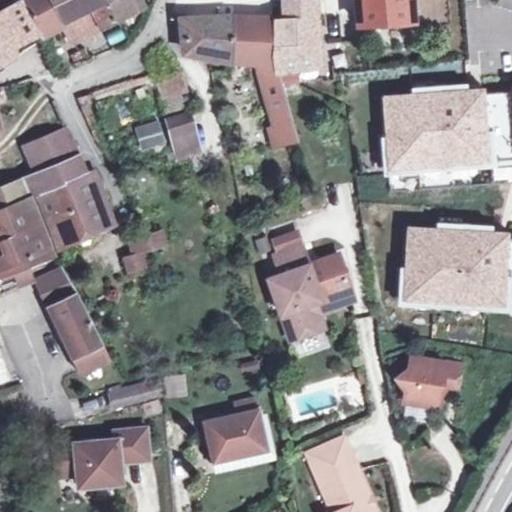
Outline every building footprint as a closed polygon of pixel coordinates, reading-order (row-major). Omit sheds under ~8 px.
[(0,10),(0,63),(13,55),(18,44),(38,34),(38,38),(63,26),(71,41),(118,20),(134,12),(134,11),(143,7),(140,0),(18,0),(2,9),(0,10)] [(225,15),(179,18),(181,38),(186,50),(229,56),(257,61),(256,70),(254,70),(270,125),(267,125),(274,145),(296,141),(296,140),(294,135),(284,101),(274,71),(295,68),(319,66),(318,61),(315,0),(297,0),(282,1),(282,8),(284,14),(286,18),(272,17),(230,15),(225,15)] [(446,0),(356,0),(358,27),(448,20),(446,0)] [(318,61),(319,66),(320,79),(340,76),(339,57),(318,61)] [(186,90),(180,74),(155,83),(163,115),(184,110),(181,92),(186,90)] [(471,77),(416,81),(416,86),(471,82),(471,77)] [(416,91),(388,93),(394,183),(511,175),(511,85),(487,87),(487,81),(471,82),(416,86),(416,91)] [(200,151),(189,111),(164,119),(173,152),(176,162),(188,156),(188,155),(200,151)] [(160,119),(136,124),(141,149),(165,144),(160,119)] [(39,193),(87,174),(66,128),(24,146),(36,174),(1,188),(0,188),(0,209),(9,205),(29,197),(34,196),(39,193)] [(87,174),(39,193),(60,244),(113,220),(95,171),(87,174)] [(0,270),(27,261),(50,252),(29,197),(9,205),(0,209),(0,270)] [(207,208),(210,215),(218,213),(215,205),(207,208)] [(441,228),(496,232),(497,227),(441,223),(441,228)] [(511,305),(511,238),(511,239),(511,235),(511,233),(496,232),(441,228),(412,226),(407,298),(430,299),(511,305)] [(166,245),(162,230),(139,237),(138,235),(124,239),(128,253),(121,255),(125,272),(146,267),(145,259),(143,251),(166,245)] [(303,247),(266,258),(273,278),(268,279),(290,342),(325,330),(316,304),(322,302),(352,291),(340,256),(310,267),(303,247)] [(27,261),(0,270),(0,294),(34,280),(27,261)] [(63,267),(35,279),(49,308),(52,307),(76,295),(63,267)] [(105,349),(76,295),(52,307),(60,324),(70,346),(78,362),(105,349)] [(511,305),(430,299),(430,304),(511,310),(511,305)] [(70,346),(60,324),(54,327),(72,365),(78,362),(70,346)] [(232,360),(220,363),(223,374),(235,371),(232,360)] [(464,369),(411,360),(409,372),(397,383),(407,396),(405,407),(415,408),(439,412),(441,396),(459,399),(464,369)] [(155,382),(137,386),(140,400),(158,395),(155,382)] [(262,410),(204,423),(215,471),(273,458),(262,410)] [(116,439),(55,444),(57,475),(77,474),(78,485),(120,481),(118,461),(147,459),(145,428),(115,430),(116,439)] [(309,459),(315,473),(353,456),(347,442),(309,459)] [(377,511),(353,456),(315,473),(332,511),(377,511)]
